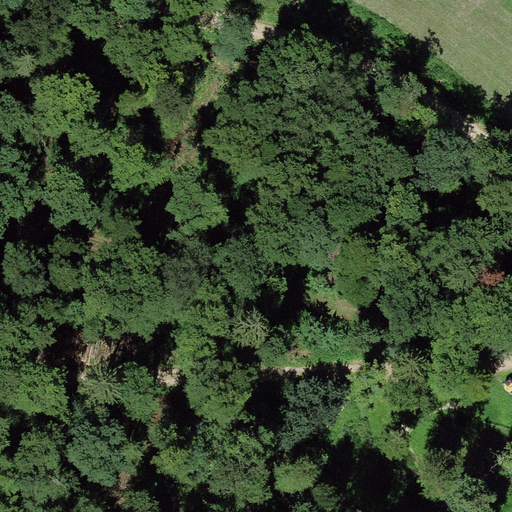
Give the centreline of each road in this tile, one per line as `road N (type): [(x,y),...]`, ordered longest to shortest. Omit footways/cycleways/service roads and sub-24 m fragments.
road 1 (track): [(0,381),(511,360)]
road 2 (track): [(511,170),(358,73),(242,29),(126,0)]
